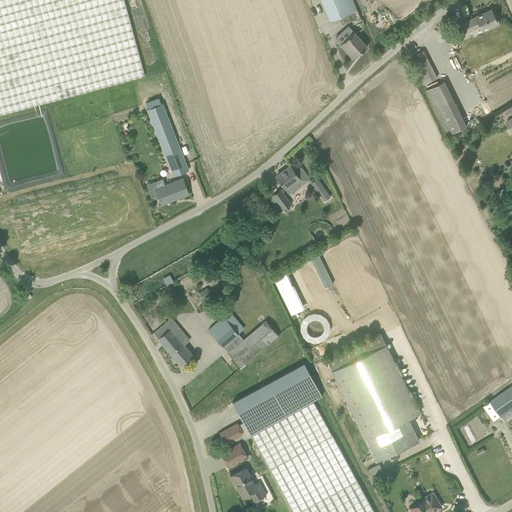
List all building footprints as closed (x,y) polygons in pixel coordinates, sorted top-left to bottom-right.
[(0,0),(0,114),(102,87),(145,76),(124,0),(0,0)] [(321,0),(330,21),(339,17),(343,25),(360,17),(357,9),(352,0),(321,0)] [(482,30),(498,23),(491,9),(476,16),(461,23),(465,33),(480,26),(482,30)] [(362,51),(367,46),(354,31),(348,36),(349,37),(340,44),(352,58),(361,50),(362,51)] [(437,78),(427,59),(423,50),(409,57),(423,85),(437,78)] [(434,108),(453,99),(444,81),(425,90),(434,108)] [(147,107),(157,103),(155,99),(145,103),(147,107)] [(147,109),(174,176),(188,170),(162,103),(147,109)] [(295,172),(290,166),(276,176),(285,188),(290,194),(309,179),(301,167),(295,172)] [(156,189),(162,203),(188,193),(183,178),(156,189)] [(325,201),(330,197),(331,197),(317,178),(311,183),(325,201)] [(281,190),(273,195),(283,210),(291,204),(281,190)] [(252,258),(234,222),(220,229),(237,265),(252,258)] [(327,286),(333,283),(319,253),(313,255),(327,286)] [(306,314),(287,270),(273,276),(292,320),(306,314)] [(238,333),(237,333),(224,316),(209,329),(240,367),(278,335),(266,320),(238,344),(233,338),(238,333)] [(171,318),(154,333),(181,366),(193,355),(184,345),(190,340),(171,318)] [(326,359),(376,461),(419,440),(408,419),(419,413),(381,333),(326,359)] [(245,439),(251,436),(313,401),(322,396),(304,363),(232,402),(244,422),(239,425),(238,423),(220,433),(225,443),(242,434),(245,439)] [(493,421),(500,416),(511,407),(511,385),(490,402),(483,406),(493,421)] [(374,511),(332,435),(313,401),(251,436),(291,511),(374,511)] [(236,446),(221,454),(228,466),(243,458),(236,446)] [(382,470),(379,464),(367,469),(370,476),(382,470)] [(259,481),(254,484),(245,467),(230,476),(234,484),(236,484),(243,497),(251,493),(255,501),(267,495),(259,481)] [(433,511),(442,507),(433,492),(416,502),(417,504),(409,508),(411,511),(433,511)]
